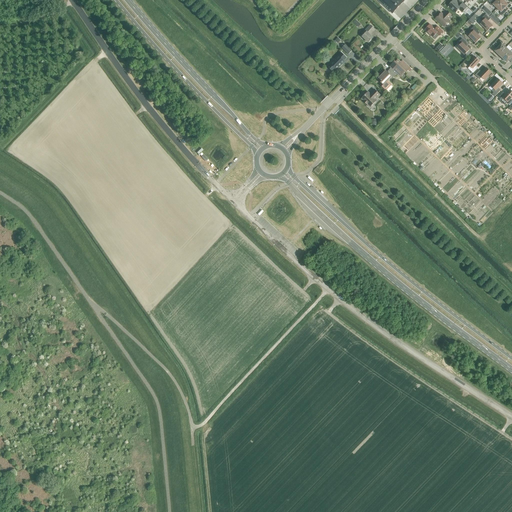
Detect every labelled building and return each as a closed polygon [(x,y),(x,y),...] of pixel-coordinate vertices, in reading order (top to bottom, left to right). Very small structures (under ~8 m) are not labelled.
[(404,1),(403,0),(377,0),(392,14),(404,1)] [(449,6),(455,13),(458,10),(460,10),(462,12),(467,8),(462,3),(460,6),(453,0),(449,4),(449,6)] [(489,0),(488,1),(490,3),(490,4),(492,6),(493,5),(497,8),(505,1),(503,0),(489,0)] [(505,1),(497,8),(501,12),(500,13),(502,16),(508,9),(506,7),(508,5),(507,4),(506,2),(505,1)] [(445,14),(444,16),(441,13),(435,19),(444,27),(450,21),(448,20),(452,16),(447,11),(445,14)] [(488,22),(490,19),(485,15),(481,19),(483,22),(480,24),(488,31),(492,26),(488,22)] [(369,29),(362,37),(368,43),(373,38),(370,35),(375,30),(370,25),(368,28),(369,29)] [(430,25),(425,30),(432,37),(435,40),(439,36),(443,32),(438,27),(435,29),(430,25)] [(469,36),(476,43),(481,38),(476,34),(479,31),(474,27),(469,31),(472,33),(469,36)] [(457,48),(464,55),(469,50),(465,46),(467,43),(462,39),(458,43),(460,45),(457,48)] [(499,56),(499,55),(506,48),(502,44),(503,43),(501,41),(495,47),(497,49),(495,51),(497,53),(497,54),(499,56)] [(342,48),(348,55),(352,51),(345,44),(342,48)] [(499,55),(503,59),(510,52),(506,48),(499,55)] [(503,59),(502,59),(504,61),(505,61),(507,63),(509,60),(511,63),(511,61),(511,53),(510,52),(503,59)] [(328,67),(333,72),(336,69),(337,70),(345,62),(344,61),(345,60),(346,58),(347,58),(341,53),(328,67)] [(474,57),(467,64),(470,66),(468,69),(470,71),(473,73),(477,68),(475,66),(479,62),(474,57)] [(390,66),(390,67),(391,68),(397,74),(400,77),(405,72),(405,73),(408,71),(410,68),(405,63),(402,61),(401,63),(400,62),(398,60),(395,62),(394,62),(390,66)] [(397,74),(391,68),(387,72),(386,71),(378,78),(382,82),(381,83),(384,85),(383,87),(386,91),(392,85),(388,81),(391,77),(392,78),(397,74)] [(475,75),(479,79),(482,77),(484,80),(491,73),(486,68),(482,73),(480,70),(475,75)] [(491,91),(493,93),(492,94),(494,97),(501,90),(498,88),(503,84),(498,79),(491,86),(494,89),(491,91)] [(364,100),(363,101),(367,105),(368,104),(371,107),(376,101),(375,100),(380,95),(375,90),(370,95),(368,93),(362,98),(364,100)] [(503,98),(508,102),(511,97),(511,92),(509,90),(505,95),(503,92),(498,97),(501,100),(503,98)]
